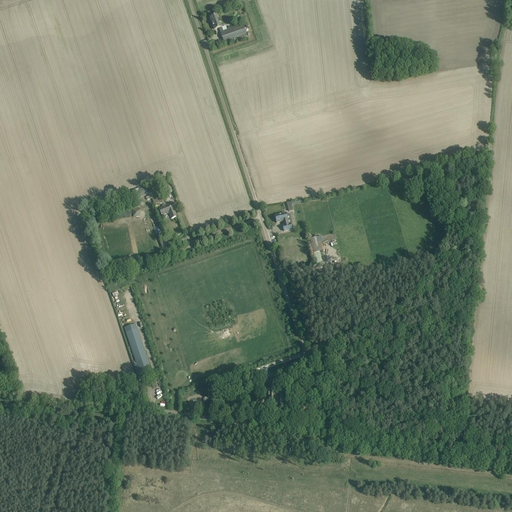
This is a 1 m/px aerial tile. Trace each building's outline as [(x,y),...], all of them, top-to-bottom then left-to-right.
[(224,44),(229,42),(247,36),(243,25),(223,31),(218,15),(215,16),(210,18),(214,30),(219,28),(224,44)] [(152,199),(154,204),(161,201),(159,196),(155,197),(152,190),(148,192),(149,196),(146,197),(147,201),(152,199)] [(171,219),(173,219),(177,217),(174,210),(175,210),(172,203),(168,205),(164,206),(164,205),(162,206),(162,207),(159,208),(162,216),(169,213),(171,219)] [(289,224),(288,220),(286,214),(275,216),(276,223),(283,221),(284,226),(282,226),(284,232),(293,229),(291,224),(289,224)] [(310,239),(313,254),(320,252),(317,243),(323,241),(321,236),(316,238),(310,239)] [(127,333),(139,370),(141,375),(151,371),(137,329),(127,333)]
